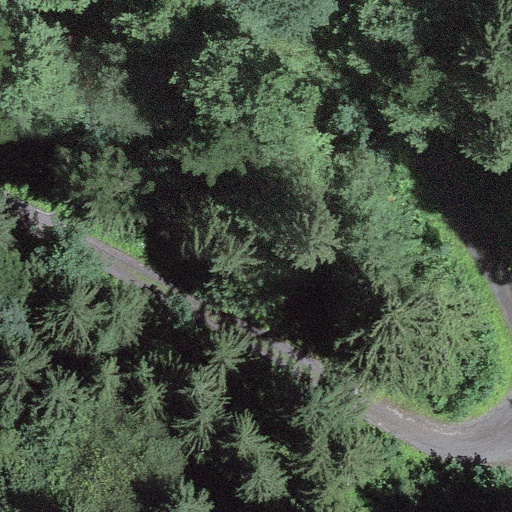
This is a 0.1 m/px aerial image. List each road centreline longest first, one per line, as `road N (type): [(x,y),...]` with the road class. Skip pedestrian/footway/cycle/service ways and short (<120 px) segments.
road 1 (track): [(0,176),(140,279),(204,306),(431,441),(511,441)]
road 2 (track): [(511,286),(351,0)]
